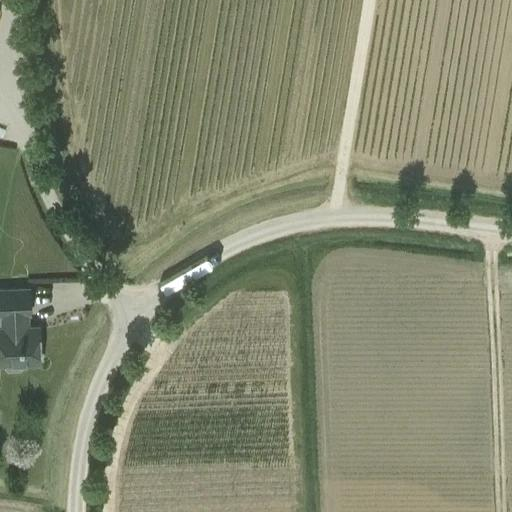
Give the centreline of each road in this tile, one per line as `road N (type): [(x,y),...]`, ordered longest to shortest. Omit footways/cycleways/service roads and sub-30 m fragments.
road 1 (unclassified): [(137,322),(192,269),(274,228),(387,217),(511,231)]
road 2 (unclassified): [(137,322),(39,183),(15,0)]
road 3 (track): [(499,511),(490,229)]
road 4 (track): [(333,219),(368,0)]
road 5 (unclassified): [(78,511),(91,413),(137,322)]
